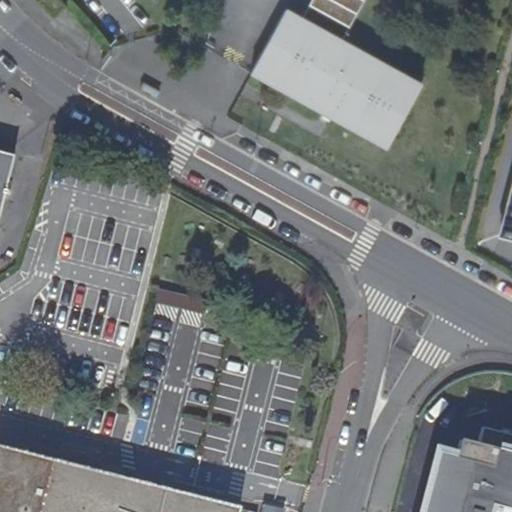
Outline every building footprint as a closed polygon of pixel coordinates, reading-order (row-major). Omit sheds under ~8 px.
[(57,0),(34,0),(51,17),(62,5),(57,0)] [(340,43),(364,0),(324,0),(310,26),(283,11),(249,72),(248,74),(251,75),(383,150),(419,87),(340,43)] [(0,220),(1,221),(10,190),(18,159),(0,154),(0,220)] [(511,174),(498,232),(511,235),(511,174)] [(511,511),(511,443),(472,433),(468,450),(449,445),(445,461),(428,458),(413,511),(511,511)] [(229,511),(0,452),(0,511),(229,511)]
